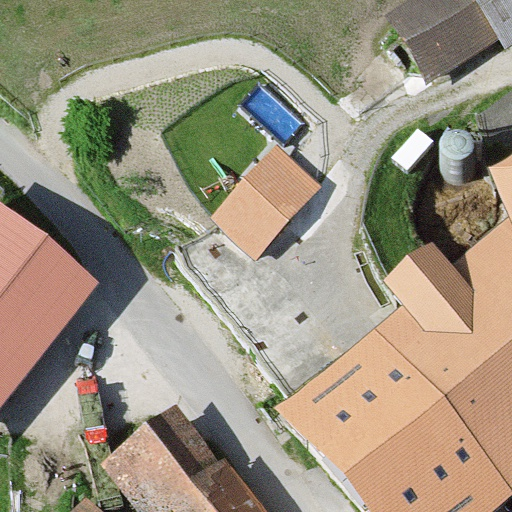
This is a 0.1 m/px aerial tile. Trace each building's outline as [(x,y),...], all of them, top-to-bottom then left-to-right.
[(511,66),(511,0),(440,0),(387,34),(428,97),(498,51),(510,68),(511,66)] [(317,188),(277,152),(216,218),(255,254),(317,188)] [(511,511),(511,176),(495,190),(511,233),(511,235),(457,283),(441,265),(391,307),(410,329),(285,437),(350,511),(511,511)] [(0,434),(99,304),(0,229),(0,434)] [(220,511),(236,498),(171,427),(125,469),(163,511),(220,511)]
